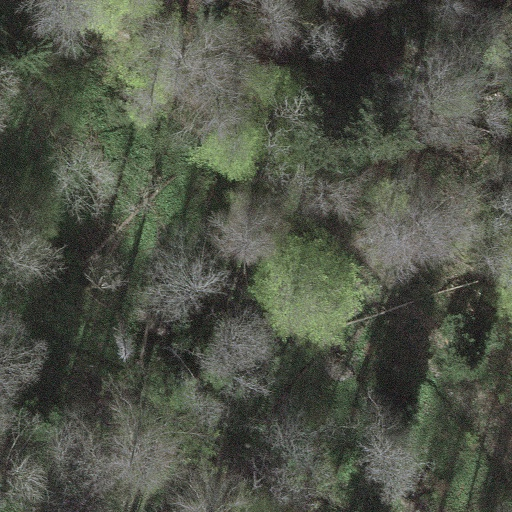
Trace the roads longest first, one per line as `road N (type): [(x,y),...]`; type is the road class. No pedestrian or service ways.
road 1 (track): [(78,0),(420,301),(511,424)]
road 2 (track): [(398,511),(171,380),(0,307)]
